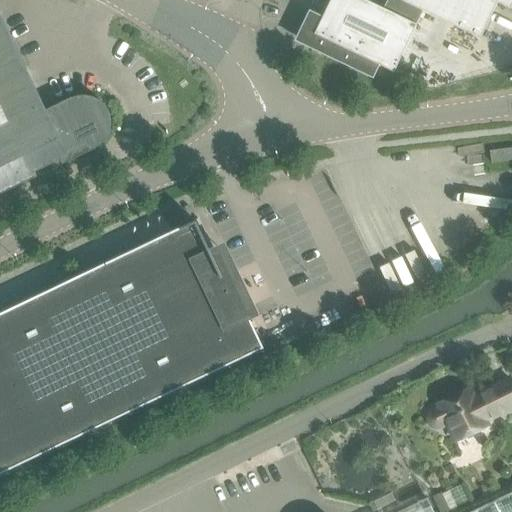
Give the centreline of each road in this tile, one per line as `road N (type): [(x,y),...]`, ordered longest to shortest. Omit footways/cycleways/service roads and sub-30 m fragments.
road 1 (unclassified): [(117,511),(511,325)]
road 2 (unclassified): [(0,248),(158,173),(269,139)]
road 3 (unclassified): [(269,139),(511,106)]
